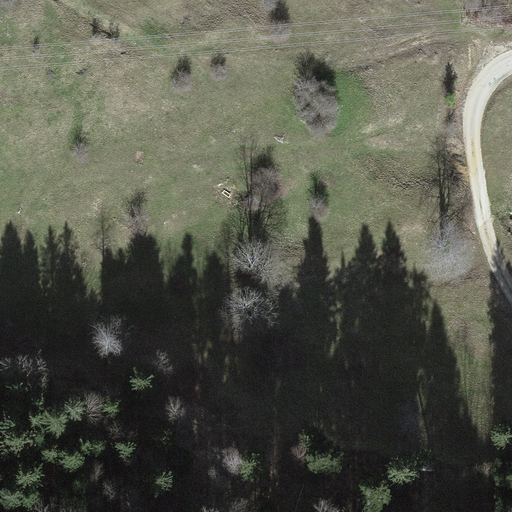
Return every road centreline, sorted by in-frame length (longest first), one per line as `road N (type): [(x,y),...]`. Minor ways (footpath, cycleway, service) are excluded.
road 1 (track): [(493,60),(469,40),(430,37),(281,70),(218,66)]
road 2 (track): [(511,300),(474,220),(463,157),(464,95),(493,60),(511,56)]
